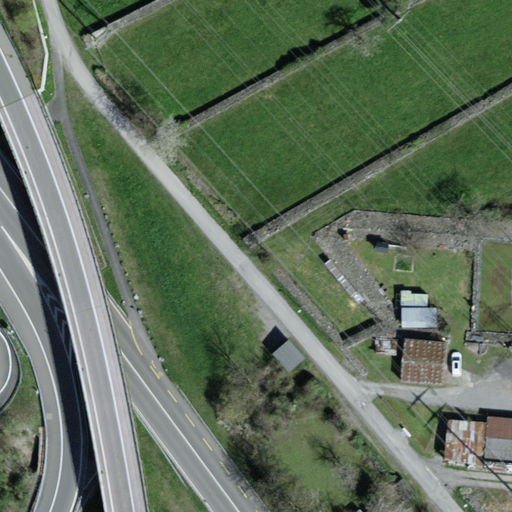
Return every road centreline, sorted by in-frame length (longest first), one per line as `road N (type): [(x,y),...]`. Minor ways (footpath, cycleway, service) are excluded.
road 1 (unclassified): [(453,511),(185,206),(61,42),(47,0)]
road 2 (motorway): [(123,511),(77,282),(0,72)]
road 3 (primary): [(0,195),(238,511)]
road 4 (motorway): [(0,246),(63,390),(70,443),(57,511)]
